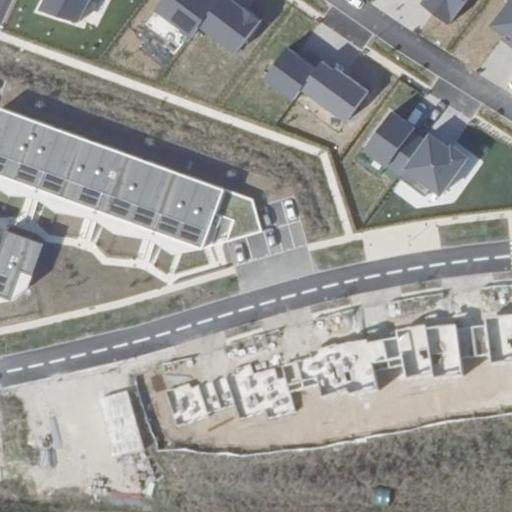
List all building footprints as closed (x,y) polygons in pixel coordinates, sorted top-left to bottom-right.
[(193,33),(201,22),(218,0),(162,0),(158,6),(193,33)] [(237,50),(263,16),(247,4),(246,6),(238,0),(218,0),(201,22),(237,50)] [(424,0),(423,1),(450,22),(466,0),(424,0)] [(511,44),(511,0),(510,0),(493,23),(506,33),(511,38),(511,43),(511,44)] [(502,37),(511,44),(511,43),(511,38),(506,33),(502,37)] [(294,97),(302,86),(323,58),(310,49),(305,57),(289,45),(265,76),(294,97)] [(346,119),(369,89),(337,65),(335,67),(323,58),(302,86),(346,119)] [(226,185),(3,102),(0,111),(0,167),(204,244),(217,210),(226,185)] [(363,150),(397,175),(424,139),(412,130),(415,126),(393,109),(363,150)] [(397,175),(395,178),(422,198),(429,188),(438,195),(468,155),(453,144),(451,147),(430,132),(424,139),(397,175)] [(174,250),(204,244),(0,167),(0,182),(11,190),(33,192),(39,194),(58,207),(91,213),(97,215),(116,229),(150,235),(156,237),(174,250)] [(253,196),(226,185),(217,210),(234,217),(226,238),(262,228),(253,196)] [(0,288),(10,293),(21,264),(34,269),(45,239),(8,225),(0,246),(0,288)] [(29,282),(34,269),(21,264),(10,293),(0,288),(0,297),(11,295),(29,282)]
